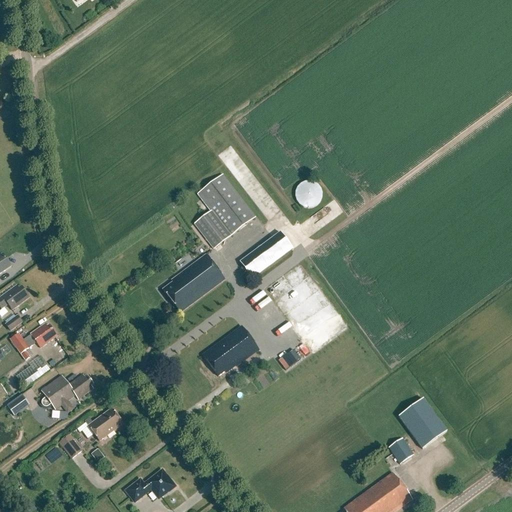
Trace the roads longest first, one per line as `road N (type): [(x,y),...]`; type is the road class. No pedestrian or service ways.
road 1 (unclassified): [(246,511),(67,270),(50,226),(17,0)]
road 2 (track): [(511,100),(301,255)]
